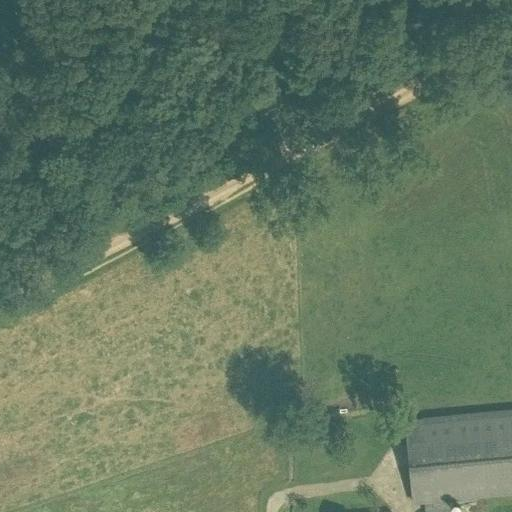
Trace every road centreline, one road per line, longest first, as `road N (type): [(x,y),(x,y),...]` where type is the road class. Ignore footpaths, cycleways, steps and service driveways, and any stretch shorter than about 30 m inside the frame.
road 1 (track): [(511,40),(0,303)]
road 2 (track): [(276,157),(281,0)]
